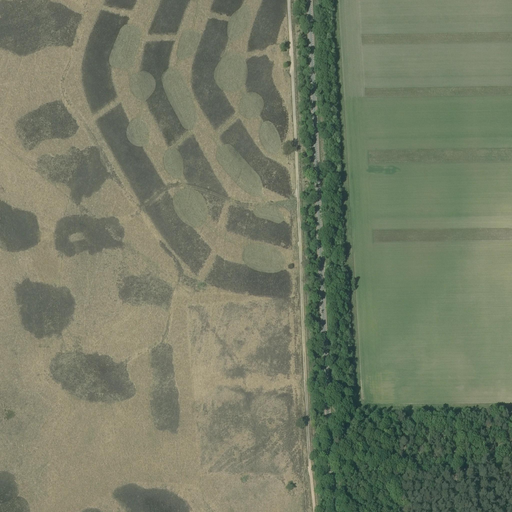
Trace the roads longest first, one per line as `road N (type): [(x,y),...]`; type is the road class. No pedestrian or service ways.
road 1 (track): [(290,0),(316,511)]
road 2 (secondary): [(335,511),(309,0)]
road 3 (track): [(511,409),(360,406),(350,263),(320,264)]
